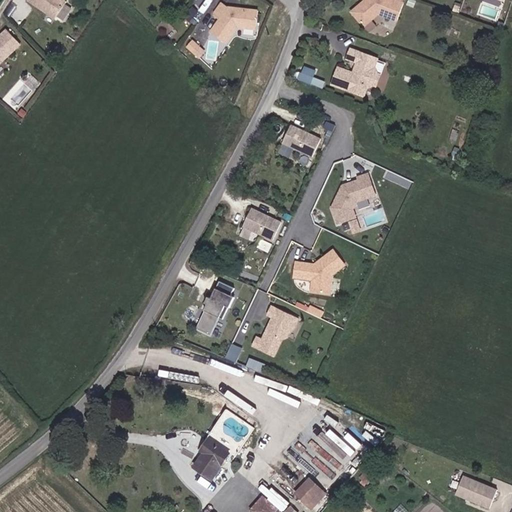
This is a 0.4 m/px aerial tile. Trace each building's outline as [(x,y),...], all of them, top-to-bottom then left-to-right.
[(32,0),(55,15),(65,0),(32,0)] [(226,42),(239,22),(241,19),(258,19),(257,3),(226,4),(219,0),(212,11),(219,15),(208,29),(226,42)] [(363,0),(353,8),(363,21),(377,9),(381,11),(399,17),(405,0),(363,0)] [(186,18),(196,9),(191,3),(181,12),(186,18)] [(381,11),(377,9),(363,21),(365,23),(381,11)] [(0,57),(19,40),(6,25),(0,30),(0,57)] [(201,49),(192,40),(187,45),(196,54),(201,49)] [(346,68),(340,71),(328,67),(323,82),(358,95),(360,90),(371,83),(374,73),(369,66),(373,56),(346,46),(342,58),(345,59),(346,68)] [(313,154),(321,136),(291,122),(283,140),(313,154)] [(358,197),(376,191),(369,170),(360,174),(361,177),(344,182),(345,186),(343,191),(340,190),(334,204),(339,220),(357,213),(354,206),(358,197)] [(283,219),(253,205),(244,223),(274,237),(283,219)] [(334,271),(346,261),(335,246),(324,255),(324,257),(321,259),(320,258),(316,261),(298,258),(296,274),(314,276),(313,288),(331,290),(334,271)] [(213,331),(221,313),(222,314),(228,302),(232,303),(237,293),(233,291),(237,284),(222,277),(214,294),(211,293),(208,299),(210,300),(207,306),(208,307),(200,325),(213,331)] [(276,352),(284,336),(289,334),(292,327),(290,322),(295,313),(274,303),(270,311),(275,314),(270,324),(272,325),(270,328),(268,328),(264,336),(259,334),(255,342),(276,352)] [(297,325),(302,316),(295,313),(290,322),(292,327),(297,325)] [(208,472),(229,447),(211,433),(192,460),(208,472)] [(378,492),(385,483),(375,476),(368,484),(378,492)] [(496,489),(463,476),(455,494),(488,507),(496,489)] [(287,494),(297,505),(313,490),(304,479),(287,494)] [(319,496),(313,490),(297,505),(302,511),(319,496)] [(263,511),(269,507),(257,493),(243,506),(248,511),(263,511)]
